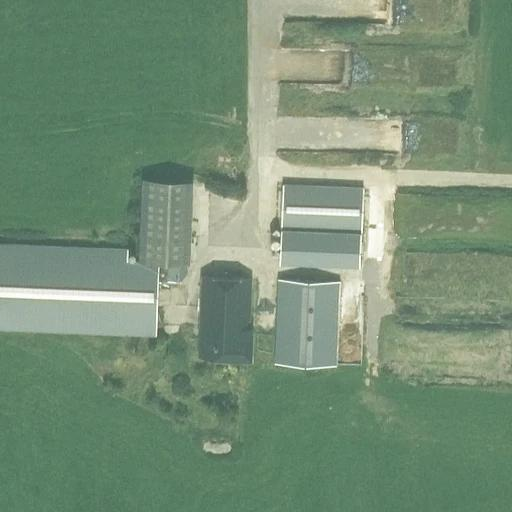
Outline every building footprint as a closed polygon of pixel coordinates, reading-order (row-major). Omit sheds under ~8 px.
[(384,155),(385,125),(349,124),(349,141),(360,141),(360,154),(384,155)] [(141,178),(140,191),(137,261),(127,261),(127,250),(0,244),(0,328),(156,335),(158,280),(177,281),(186,274),(186,267),(192,267),(195,193),(196,180),(141,178)] [(363,189),(283,185),(280,261),(360,264),(363,189)] [(248,329),(250,279),(202,277),(199,357),(251,359),(253,330),(248,329)] [(335,365),(338,282),(279,280),(275,363),(335,365)]
